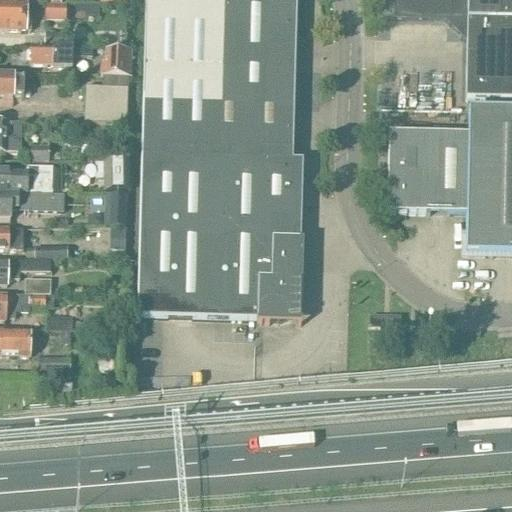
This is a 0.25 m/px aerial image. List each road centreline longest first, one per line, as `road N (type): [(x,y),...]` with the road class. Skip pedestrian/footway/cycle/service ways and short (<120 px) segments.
road 1 (motorway): [(511,392),(0,438)]
road 2 (motorway): [(511,440),(0,485)]
road 3 (unclassified): [(346,0),(346,186),(356,222),(423,300),(469,318),(511,315)]
